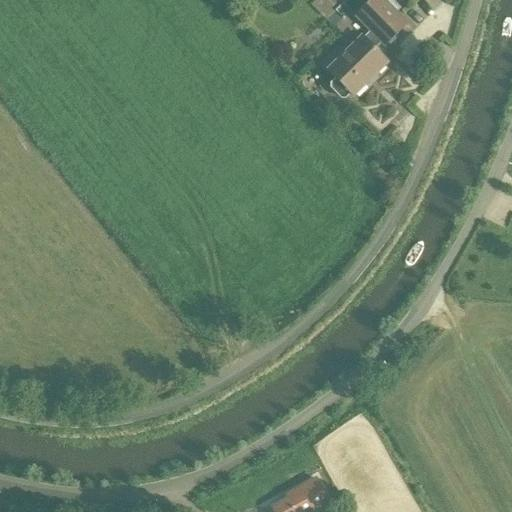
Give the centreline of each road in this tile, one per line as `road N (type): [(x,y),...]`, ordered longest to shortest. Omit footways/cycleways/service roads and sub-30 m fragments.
road 1 (unclassified): [(0,412),(76,424),(159,411),(249,367),(301,328),(374,250),(404,201),(476,0)]
road 2 (unclassified): [(0,480),(111,496),(167,487),(202,477),(314,411),(372,363),(426,300),(511,141)]
road 3 (track): [(511,439),(447,311),(426,300)]
